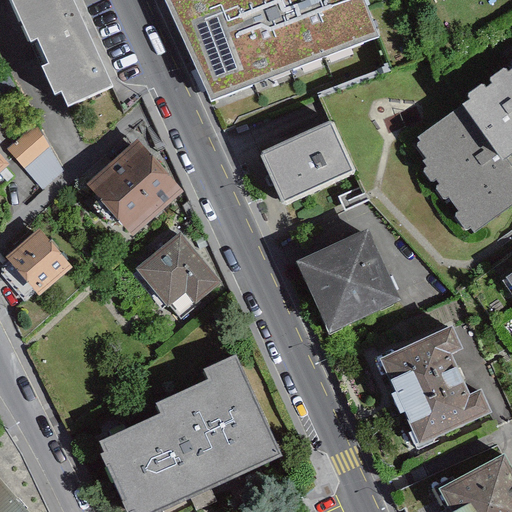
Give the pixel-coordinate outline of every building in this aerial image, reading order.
[(114,94),(70,0),(14,0),(36,48),(43,45),(54,70),(47,73),(60,101),(67,99),(73,113),(114,94)] [(376,0),(178,0),(222,103),(389,35),(376,0)] [(474,226),(478,231),(511,207),(511,163),(509,159),(511,156),(511,70),(509,71),(497,80),(497,83),(498,85),(493,89),(490,87),(487,87),(474,97),(474,100),(476,101),(468,107),(464,105),(421,135),(424,139),(421,141),(421,144),(430,156),(427,159),(430,164),(428,167),(428,170),(434,179),(437,179),(439,177),(444,182),(441,184),(440,187),(447,196),(450,197),(452,195),(463,210),(460,212),(460,215),(469,227),(472,228),(474,226)] [(264,151),(263,155),(284,203),(289,205),(356,175),(358,169),(337,126),(327,123),(264,151)] [(67,172),(49,136),(24,160),(47,190),(67,172)] [(180,185),(138,138),(91,178),(133,226),(180,185)] [(0,175),(9,167),(0,156),(0,175)] [(371,224),(303,254),(334,323),(401,293),(371,224)] [(68,263),(39,228),(9,253),(38,288),(68,263)] [(222,284),(184,239),(144,271),(172,306),(190,291),(199,303),(201,301),(222,284)] [(204,304),(201,301),(199,303),(190,291),(172,306),(144,271),(138,277),(164,309),(170,304),(183,321),(204,304)] [(453,328),(382,360),(421,446),(492,413),(482,392),(471,397),(451,354),(463,349),(453,328)] [(279,448),(237,354),(209,367),(213,376),(161,399),(165,409),(103,437),(136,511),(279,448)] [(511,511),(511,464),(508,456),(442,491),(453,511),(511,511)] [(18,511),(0,490),(0,511),(18,511)]
